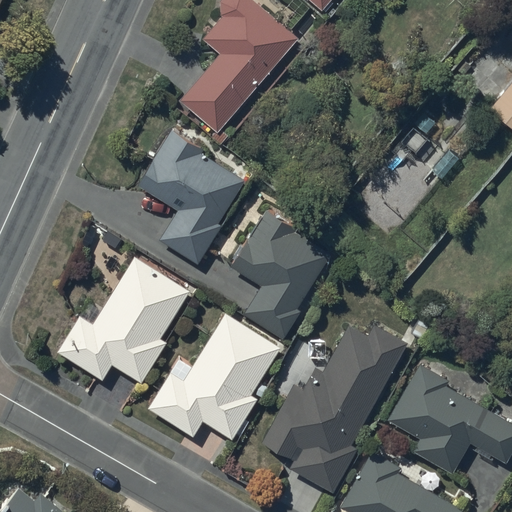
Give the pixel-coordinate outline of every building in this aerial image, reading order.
[(218,132),(298,38),(253,0),(223,0),(222,2),(223,17),(204,39),(222,53),(182,101),(218,132)] [(311,0),(323,9),(330,0),(311,0)] [(511,81),(490,108),(511,126),(511,81)] [(429,139),(414,127),(393,151),(403,160),(412,150),(417,154),(429,139)] [(172,130),(138,187),(178,210),(160,240),(199,264),(222,227),(218,224),(245,180),(202,154),(205,150),(172,130)] [(297,229),(267,210),(232,267),(262,285),(244,314),(283,338),(299,312),(296,311),(331,255),(295,233),(297,229)] [(190,289),(135,256),(94,323),(81,315),(58,352),(104,379),(113,365),(142,382),(166,342),(160,339),(190,289)] [(171,371),(149,408),(193,436),(203,420),(233,439),(237,432),(241,435),(249,422),(246,420),(267,387),(261,383),(282,349),(226,314),(185,380),(171,371)] [(324,371),(316,367),(304,390),(294,384),(263,442),(295,458),(290,468),(334,491),(357,449),(352,446),(407,343),(374,326),(369,336),(349,325),(324,371)] [(511,455),(511,422),(456,392),(460,384),(450,379),(449,380),(420,364),(388,421),(420,439),(413,451),(445,469),(442,475),(449,478),(453,472),(455,473),(471,444),(476,446),(474,450),(493,461),(495,457),(507,464),(511,455)] [(463,511),(465,510),(401,474),(404,469),(372,451),(340,507),(348,511),(463,511)] [(64,511),(42,493),(35,501),(20,488),(0,511),(64,511)]
